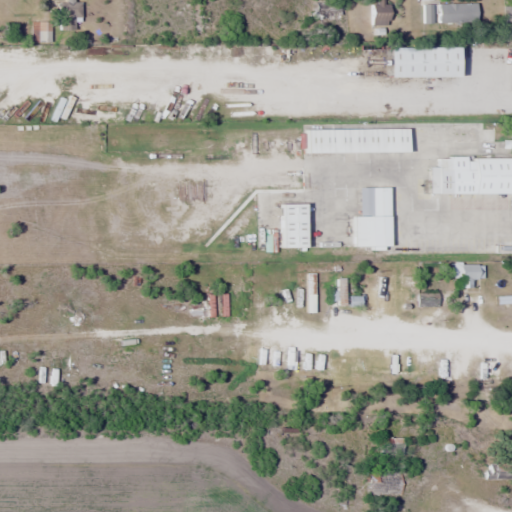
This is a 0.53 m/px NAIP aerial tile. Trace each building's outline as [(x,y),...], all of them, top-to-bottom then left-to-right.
[(370,26),(386,26),(386,0),(370,0),(370,26)] [(80,18),(80,2),(57,2),(57,30),(74,30),(74,18),(80,18)] [(475,22),(475,3),(436,3),(436,23),(475,22)] [(422,23),(430,23),(430,4),(422,4),(422,23)] [(455,47),(384,47),(384,76),(455,76),(455,47)] [(405,127),(304,127),(304,153),(405,153),(405,127)] [(511,193),(511,157),(435,158),(435,167),(427,167),(427,194),(511,193)] [(386,187),(368,187),(368,216),(351,216),(351,246),(386,246),(386,187)] [(303,248),(303,204),(278,204),(278,248),(303,248)] [(482,263),(452,263),(452,279),(458,279),(458,288),(471,288),(471,279),(482,279),(482,263)] [(401,458),(401,441),(379,441),(379,458),(401,458)] [(511,464),(483,464),(483,480),(511,480),(511,464)]
